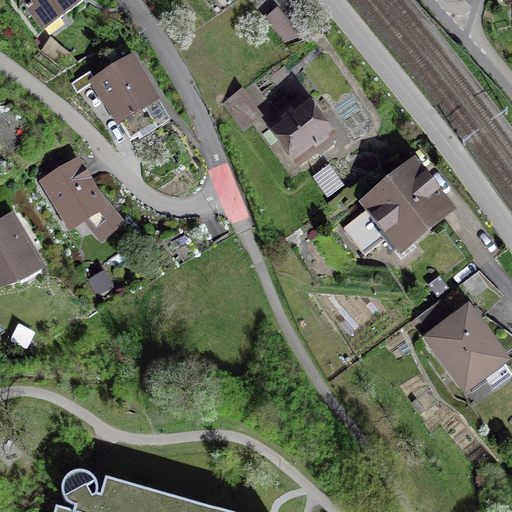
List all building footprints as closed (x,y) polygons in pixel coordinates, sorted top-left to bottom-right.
[(21,0),(45,32),(88,0),(21,0)] [(277,9),(266,19),(285,42),(301,36),(277,9)] [(131,61),(94,82),(130,141),(156,126),(144,106),(154,100),(131,61)] [(259,118),(241,92),(225,104),(244,129),(259,118)] [(282,120),(273,127),(299,162),(316,150),(320,155),(334,145),(300,100),(292,106),(284,96),(271,106),(282,120)] [(78,163),(44,183),(72,228),(87,218),(103,238),(121,224),(95,191),(78,163)] [(370,210),(344,230),(365,257),(387,240),(402,260),(416,249),(409,239),(442,213),(411,173),(367,207),(370,210)] [(0,285),(19,281),(22,285),(44,272),(13,217),(0,224),(0,285)] [(442,224),(417,244),(445,279),(470,260),(442,224)] [(479,271),(459,289),(480,311),(500,294),(479,271)] [(430,340),(466,390),(484,377),(493,390),(511,377),(502,363),(504,361),(468,312),(430,340)] [(212,511),(106,482),(100,501),(97,500),(97,497),(98,494),(98,491),(97,489),(96,486),(95,484),(93,481),(91,479),(89,478),(86,476),(84,476),(81,475),(78,475),(76,476),(73,476),(71,478),(68,479),(66,481),(65,483),(64,485),(63,488),(62,491),(62,493),(62,496),(63,498),(64,501),(65,503),(66,505),(69,507),(71,509),(74,510),(76,511),(75,511),(66,511),(56,509),(55,511),(212,511)]
